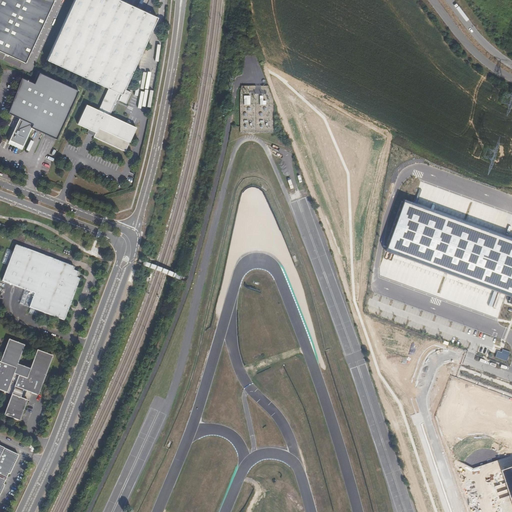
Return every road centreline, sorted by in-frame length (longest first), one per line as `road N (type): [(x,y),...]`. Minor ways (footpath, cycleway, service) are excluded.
road 1 (unknown): [(298,466),(289,418),(236,355),(223,311),(245,270),(256,264),(280,272),(360,511)]
road 2 (tertiary): [(127,246),(19,511)]
road 3 (tertiary): [(31,511),(127,273),(127,246)]
road 4 (unclassified): [(180,0),(153,162),(130,231)]
road 5 (unclassified): [(511,378),(446,357),(423,391),(459,511)]
road 6 (tertiary): [(130,231),(0,180)]
road 7 (tertiary): [(0,196),(127,246)]
